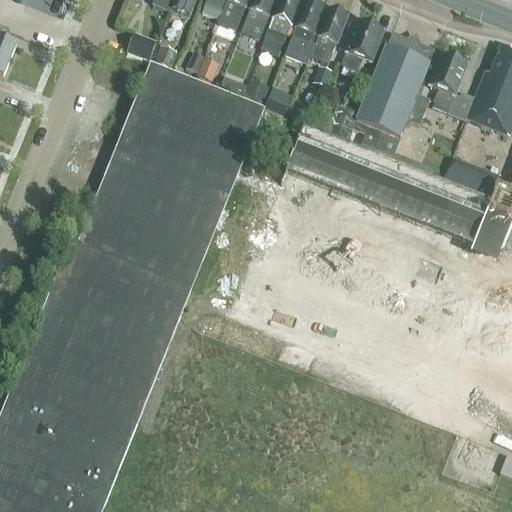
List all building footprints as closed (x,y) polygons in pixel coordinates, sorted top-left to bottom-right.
[(154,0),(151,8),(169,15),(174,0),(154,0)] [(174,0),(169,15),(186,22),(194,0),(174,0)] [(219,24),(219,23),(228,0),(226,0),(207,0),(206,5),(201,17),(219,24)] [(247,0),(227,0),(228,0),(219,23),(236,30),(247,0)] [(254,0),(249,14),(240,36),(257,43),(274,0),(254,0)] [(263,41),(258,53),(277,60),(282,48),(289,29),(300,1),(296,0),(280,0),(272,23),(269,30),(267,30),(263,41)] [(308,47),(312,39),(323,10),(306,4),(283,61),(300,67),(308,47)] [(317,40),(308,62),(326,69),(346,19),(328,13),(317,41),(317,40)] [(356,75),(360,63),(370,67),(382,36),(358,26),(341,69),(356,75)] [(0,80),(2,81),(15,50),(3,45),(7,34),(0,30),(0,80)] [(155,46),(133,37),(125,57),(148,66),(155,46)] [(406,125),(417,100),(428,70),(429,70),(427,69),(432,56),(417,50),(416,47),(409,44),(406,45),(391,39),(386,52),(384,52),(354,126),(355,126),(347,145),(373,154),(392,162),(406,125)] [(157,49),(149,70),(167,77),(169,74),(176,57),(157,49)] [(508,141),(511,129),(511,55),(500,51),(489,79),(484,77),(465,124),(508,141)] [(429,90),(437,94),(432,107),(449,113),(454,100),(453,99),(465,69),(441,59),(429,90)] [(218,69),(204,63),(197,80),(211,86),(218,69)] [(102,511),(235,181),(274,201),(281,184),(242,163),(262,115),(260,114),(239,106),(217,97),(167,77),(149,70),(77,248),(70,245),(0,420),(0,511),(102,511)] [(316,71),(310,87),(325,93),(330,76),(316,71)] [(219,93),(217,97),(239,106),(245,90),(223,82),(219,93)] [(248,91),(245,90),(239,106),(260,114),(261,112),(269,92),(250,85),(248,91)] [(428,104),(417,100),(406,125),(418,130),(428,104)] [(267,102),(263,113),(282,120),(283,119),(287,109),(267,102)] [(357,118),(335,109),(325,135),(347,144),(353,129),(357,118)] [(511,185),(507,198),(500,195),(495,193),(490,206),(302,131),(281,184),(274,201),(231,310),(419,386),(416,393),(440,403),(438,408),(511,437),(511,185)] [(474,188),(463,183),(460,189),(459,193),(470,197),(474,188)] [(511,483),(511,463),(506,461),(499,478),(511,483)]
